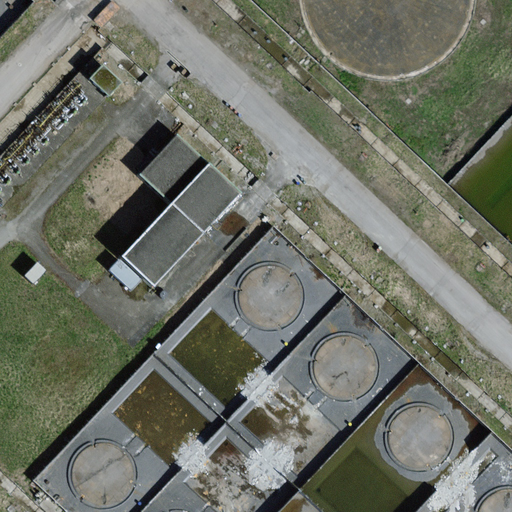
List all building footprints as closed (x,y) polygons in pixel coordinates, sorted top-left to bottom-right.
[(421,76),(445,62),(464,42),(475,17),(476,0),(310,0),(313,19),(324,44),(343,64),(367,76),(394,80),(421,76)] [(140,176),(171,206),(209,167),(176,137),(140,176)] [(171,206),(122,257),(152,288),(241,195),(209,167),(171,206)] [(278,331),(288,326),(296,318),(301,308),(302,298),(299,287),(294,278),(285,271),(275,267),(265,267),(255,270),(246,276),(239,285),(236,295),(236,306),(240,316),(247,325),(256,330),(267,333),(278,331)] [(353,404),(363,399),(371,391),(375,381),(376,370),(374,360),(369,351),(360,344),(350,340),(340,339),(329,342),(321,348),(314,357),(311,367),(311,378),(315,388),(322,397),(331,403),(342,405),(353,404)] [(429,477),(439,472),(446,464),(451,454),(452,443),(450,433),(444,424),(436,417),(426,413),(415,412),(405,415),(396,421),(390,430),(386,440),(387,451),(390,461),(397,470),(407,476),(418,478),(429,477)] [(118,508),(128,504),(136,496),(141,486),(142,475),(139,465),(134,455),(126,449),(116,445),(105,444),(95,447),(86,453),(79,462),(76,472),(76,483),(80,493),(87,502),(97,508),(107,510),(118,508)] [(511,511),(511,493),(505,494),(495,497),(486,503),(480,511),(479,511),(511,511)]
